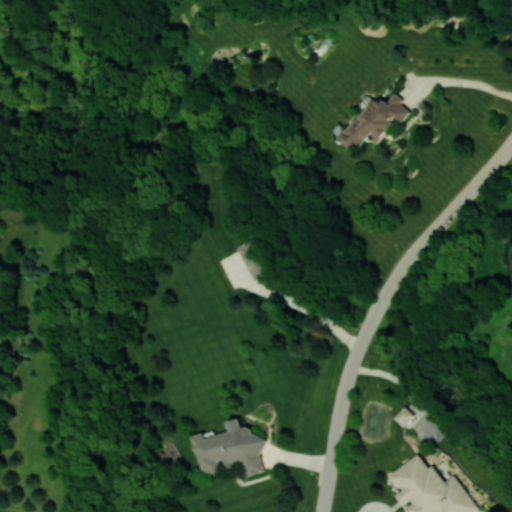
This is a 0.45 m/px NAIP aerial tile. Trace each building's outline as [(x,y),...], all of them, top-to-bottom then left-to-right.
[(378,144),(399,119),(403,122),(414,109),(393,92),(380,107),(372,100),(340,138),(355,151),(369,136),(378,144)] [(261,248),(245,256),(257,278),(273,270),(261,248)] [(416,415),(407,405),(395,417),(403,426),(416,415)] [(203,474),(226,468),(243,463),(247,476),(268,470),(259,436),(254,437),(251,424),(243,426),(240,417),(227,421),(230,431),(206,437),(204,432),(193,435),(203,474)] [(409,511),(474,511),(480,508),(457,473),(444,482),(424,452),(390,474),(402,491),(400,493),(408,505),(406,506),(409,511)]
